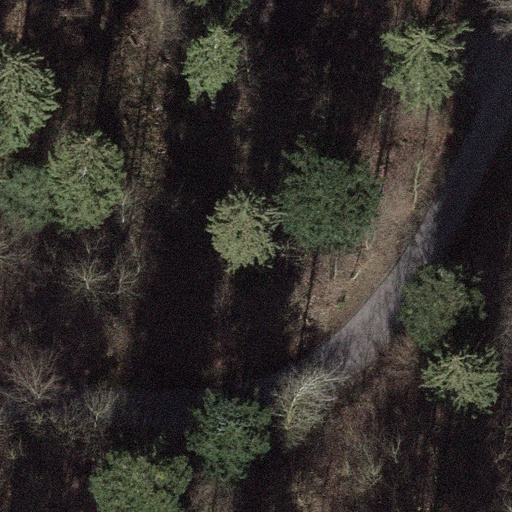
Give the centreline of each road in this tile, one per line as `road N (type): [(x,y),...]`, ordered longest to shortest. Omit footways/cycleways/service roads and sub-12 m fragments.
road 1 (unclassified): [(511,91),(385,316),(304,383),(212,406),(0,402)]
road 2 (track): [(241,0),(359,55),(511,91)]
